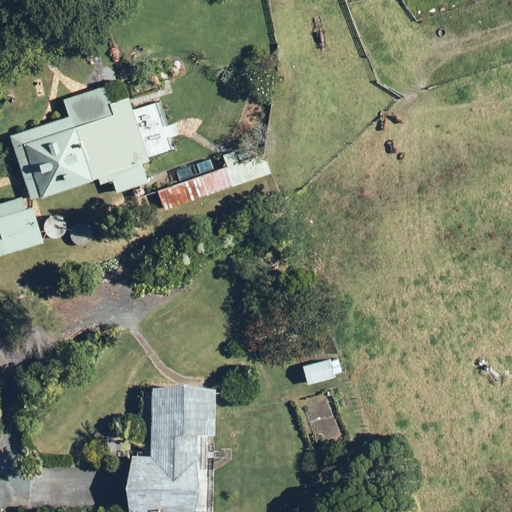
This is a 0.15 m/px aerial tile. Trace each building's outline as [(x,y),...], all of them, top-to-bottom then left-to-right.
[(165,72),(157,74),(160,82),(167,80),(165,72)] [(66,118),(7,137),(28,200),(36,197),(36,199),(94,181),(96,187),(109,183),(113,194),(144,184),(138,165),(144,163),(124,99),(107,104),(102,88),(61,101),(66,118)] [(221,157),(224,167),(165,188),(172,208),(268,174),(261,154),(235,163),(231,153),(221,157)] [(0,256),(39,245),(28,209),(21,211),(17,199),(0,203),(0,256)] [(103,278),(83,281),(87,310),(107,307),(103,278)] [(329,376),(339,373),(334,359),(327,362),(326,360),(299,368),(305,387),(330,379),(329,376)] [(125,458),(123,511),(209,511),(211,446),(202,446),(202,437),(208,438),(209,391),(197,391),(197,385),(154,385),(154,390),(147,390),(145,458),(125,458)]
